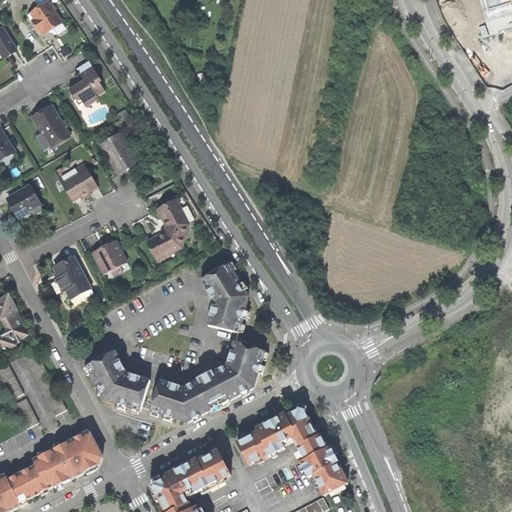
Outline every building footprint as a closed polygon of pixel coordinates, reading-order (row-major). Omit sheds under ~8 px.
[(511,0),(481,0),(488,22),(511,14),(511,0)] [(40,32),(43,30),(44,32),(53,26),(61,20),(48,1),(31,13),(35,19),(32,20),(40,32)] [(0,51),(3,49),(5,54),(8,57),(17,51),(3,28),(0,30),(0,51)] [(67,48),(61,52),(64,56),(70,52),(67,48)] [(89,61),(76,69),(84,81),(74,87),(69,90),(72,95),(70,96),(74,102),(80,98),(85,107),(98,99),(96,97),(105,91),(99,82),(101,81),(89,61)] [(61,122),(52,107),(38,115),(32,119),(40,132),(50,148),(69,136),(64,128),(61,122)] [(0,161),(14,153),(1,131),(0,131),(0,161)] [(45,151),(50,148),(40,132),(35,135),(45,151)] [(127,169),(136,163),(118,134),(100,145),(118,172),(121,170),(126,167),(127,169)] [(78,175),(62,184),(71,201),(83,195),(84,197),(92,192),(97,189),(83,164),(75,169),(78,175)] [(128,171),(127,169),(126,167),(121,170),(118,172),(120,176),(128,171)] [(30,187),(8,200),(20,219),(29,213),(40,207),(41,206),(30,187)] [(177,200),(157,210),(164,222),(166,227),(164,234),(160,236),(147,243),(157,262),(182,249),(190,225),(177,200)] [(42,210),(40,207),(29,213),(30,214),(31,216),(42,210)] [(118,268),(126,263),(115,242),(107,246),(103,248),(100,250),(93,254),(104,275),(110,272),(118,268)] [(94,294),(74,258),(64,264),(58,267),(62,277),(55,281),(62,294),(66,292),(70,300),(81,295),(84,300),(94,294)] [(209,326),(240,334),(246,310),(248,299),(248,295),(246,291),(241,285),(233,272),(229,266),(229,265),(201,282),(212,300),(215,299),(216,306),(214,306),(209,326)] [(52,275),(55,281),(62,277),(58,267),(54,269),(56,273),(52,275)] [(122,276),(118,268),(110,272),(114,280),(122,276)] [(0,340),(0,346),(3,353),(17,347),(16,345),(20,343),(19,341),(28,336),(16,312),(18,311),(12,300),(5,298),(0,300),(0,322),(4,323),(7,330),(5,336),(2,337),(3,339),(0,340)] [(84,326),(72,332),(75,338),(87,331),(84,326)] [(181,388),(161,381),(151,412),(170,418),(186,423),(189,422),(193,420),(200,417),(213,410),(213,409),(220,405),(228,401),(229,402),(241,395),(248,392),(252,390),(255,387),(260,370),(265,353),(235,343),(228,362),(230,364),(227,369),(224,368),(188,387),(188,390),(181,390),(181,388)] [(55,415),(67,409),(36,348),(24,355),(55,415)] [(116,352),(87,367),(88,368),(91,375),(98,388),(102,395),(104,399),(107,402),(130,409),(141,412),(150,381),(131,375),(129,377),(124,373),(126,371),(116,352)] [(0,375),(12,399),(24,393),(8,362),(0,366),(0,375)] [(27,429),(39,423),(27,398),(15,404),(27,429)] [(297,447),(318,436),(305,413),(307,407),(302,406),(299,407),(298,411),(287,416),(286,414),(276,419),(277,422),(272,425),(271,422),(257,430),(258,432),(237,443),(249,466),(263,459),(264,460),(285,449),(283,444),(292,439),(297,447)] [(100,465),(102,456),(96,445),(89,431),(33,461),(36,466),(22,473),(35,497),(54,487),(56,489),(66,483),(100,465)] [(318,436),(297,447),(304,461),(300,463),(302,467),(305,472),(309,478),(314,476),(324,496),(348,484),(337,463),(339,462),(334,452),(331,454),(328,449),(321,435),(318,436)] [(200,511),(198,507),(193,510),(185,495),(193,490),(196,495),(233,476),(220,451),(199,463),(198,461),(188,466),(184,468),(185,470),(179,473),(178,471),(169,476),(170,478),(159,484),(157,483),(154,491),(157,492),(157,494),(166,511),(200,511)] [(0,511),(10,511),(22,506),(21,504),(35,497),(22,473),(9,480),(6,475),(0,477),(0,511)] [(324,499),(299,511),(326,511),(330,510),(324,499)]
